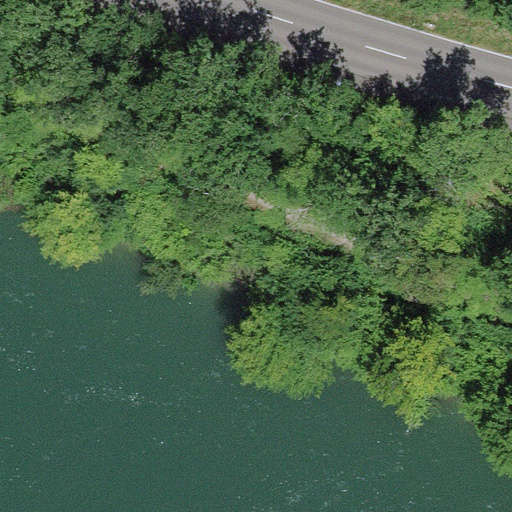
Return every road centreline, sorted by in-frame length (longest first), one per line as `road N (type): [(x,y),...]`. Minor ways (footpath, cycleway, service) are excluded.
road 1 (track): [(511,306),(0,82)]
road 2 (secondary): [(511,86),(220,0)]
